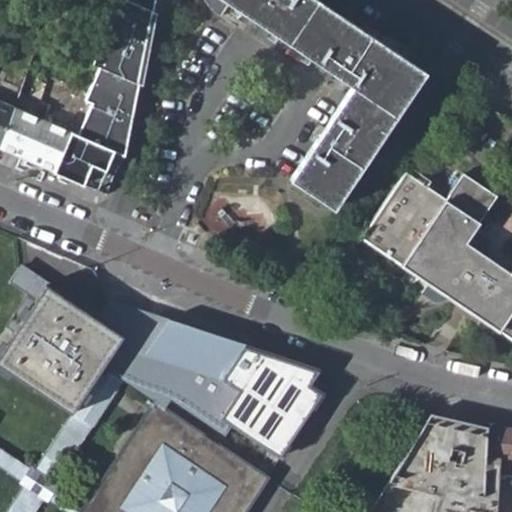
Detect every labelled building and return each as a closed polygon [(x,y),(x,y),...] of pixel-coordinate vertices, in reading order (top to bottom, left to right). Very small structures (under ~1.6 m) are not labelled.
[(15,104),(0,144),(0,146),(106,193),(122,155),(126,132),(119,131),(132,103),(141,61),(136,60),(148,31),(154,0),(114,0),(102,29),(107,31),(94,61),(102,65),(86,98),(93,102),(79,133),(15,104)] [(298,186),(341,215),(432,80),(312,0),(216,0),(217,4),(220,15),(224,25),(235,10),(359,94),(298,186)] [(0,97),(0,144),(15,104),(0,97)] [(511,338),(511,272),(486,255),(493,244),(481,236),(476,242),(472,239),(500,198),(466,176),(448,203),(406,175),(363,240),(431,285),(424,295),(437,304),(445,303),(449,297),(455,287),(480,304),(474,313),(511,338)] [(21,263),(12,280),(37,294),(47,277),(21,263)] [(480,304),(455,287),(449,297),(474,313),(480,304)] [(122,339),(50,289),(0,360),(0,365),(71,414),(122,339)] [(211,389),(153,347),(138,369),(197,410),(211,389)] [(248,511),(268,482),(155,405),(85,511),(248,511)] [(511,429),(488,428),(487,494),(496,494),(497,476),(497,459),(511,459),(511,429)] [(511,459),(497,459),(497,476),(511,476),(511,459)] [(496,511),(496,494),(487,494),(487,511),(496,511)]
